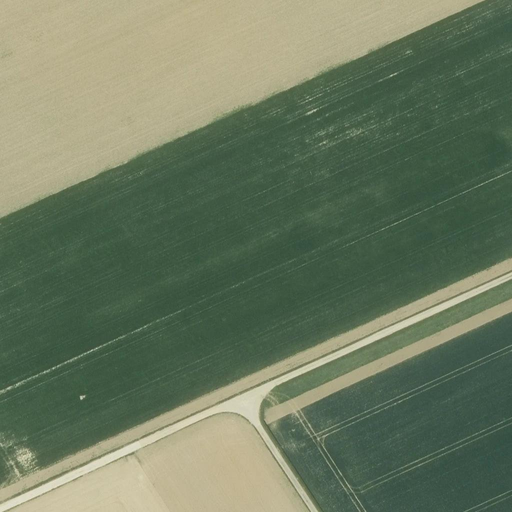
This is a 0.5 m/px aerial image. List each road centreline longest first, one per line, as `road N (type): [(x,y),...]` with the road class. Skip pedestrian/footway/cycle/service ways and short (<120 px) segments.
road 1 (track): [(511,276),(242,399)]
road 2 (track): [(242,399),(0,508)]
road 3 (track): [(315,511),(242,399)]
